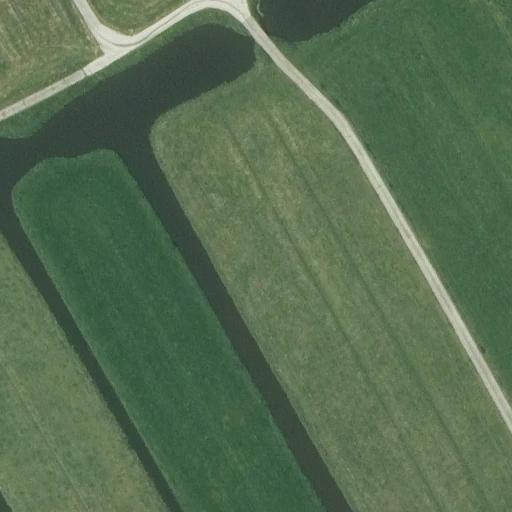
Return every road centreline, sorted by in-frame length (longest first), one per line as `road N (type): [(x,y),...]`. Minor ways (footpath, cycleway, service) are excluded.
road 1 (track): [(511,426),(347,132),(227,0)]
road 2 (track): [(212,0),(110,54),(78,0)]
